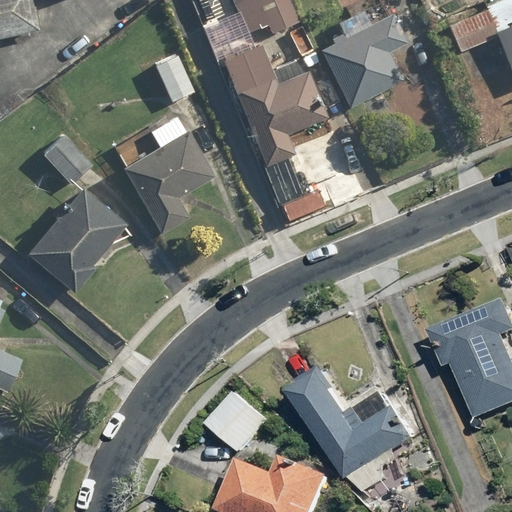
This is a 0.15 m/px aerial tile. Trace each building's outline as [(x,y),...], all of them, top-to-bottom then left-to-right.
[(0,0),(0,38),(44,31),(38,0),(0,0)] [(299,20),(290,0),(238,0),(236,1),(250,32),(270,24),(273,31),(299,20)] [(394,12),(323,46),(352,105),(404,79),(390,49),(430,30),(415,0),(404,0),(392,6),(394,12)] [(462,49),(499,35),(511,67),(511,0),(494,0),(486,3),(488,8),(452,23),(462,49)] [(246,44),(223,53),(267,166),(299,154),(289,129),(329,114),(312,69),(301,73),(294,54),(274,61),(266,41),(248,48),(246,44)] [(194,91),(177,54),(157,63),(174,100),(194,91)] [(169,120),(167,121),(164,116),(141,129),(144,134),(118,148),(165,232),(192,217),(179,194),(217,172),(193,128),(187,131),(179,115),(169,120)] [(92,165),(66,133),(44,151),(71,183),(92,165)] [(130,223),(85,185),(30,251),(75,289),(130,223)] [(511,299),(511,298),(433,331),(448,366),(458,362),(481,418),(511,405),(511,336),(511,333),(511,332),(511,299)] [(0,321),(6,309),(0,305),(0,384),(11,389),(25,358),(0,345),(0,321)] [(327,371),(296,393),(356,480),(418,437),(386,391),(355,412),(327,371)] [(269,418),(238,391),(211,424),(242,450),(269,418)] [(249,456),(226,507),(237,511),(318,511),(336,475),(290,454),(282,472),(249,456)]
